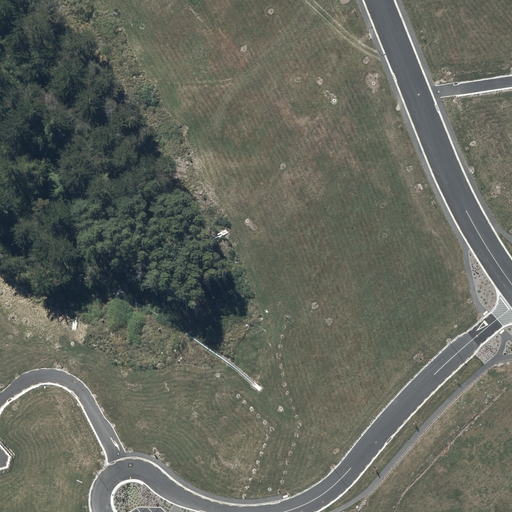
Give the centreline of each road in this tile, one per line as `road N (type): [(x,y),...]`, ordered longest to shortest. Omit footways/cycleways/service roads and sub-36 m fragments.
road 1 (residential): [(378,0),(465,205),(511,283)]
road 2 (residential): [(511,306),(434,372),(330,487),(284,511)]
road 3 (residential): [(101,511),(100,485),(139,467),(176,493),(222,510)]
